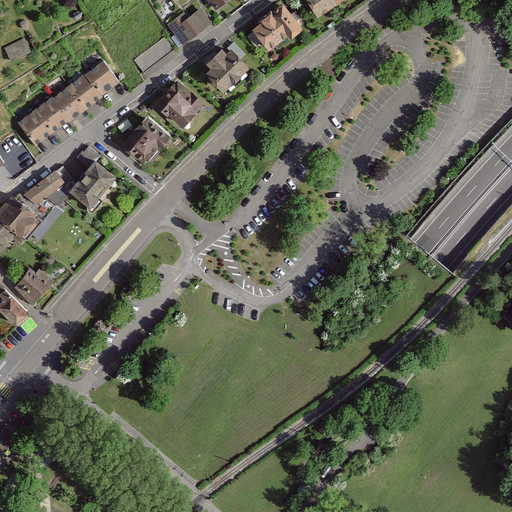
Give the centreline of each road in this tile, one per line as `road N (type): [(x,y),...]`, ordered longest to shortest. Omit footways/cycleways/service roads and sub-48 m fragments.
road 1 (motorway): [(511,149),(422,247),(216,511)]
road 2 (motorway): [(246,511),(511,184)]
road 3 (primary): [(390,3),(276,89),(169,194)]
road 4 (unclassified): [(31,362),(210,511)]
road 5 (residential): [(265,0),(91,127)]
road 6 (primary): [(169,194),(56,333)]
